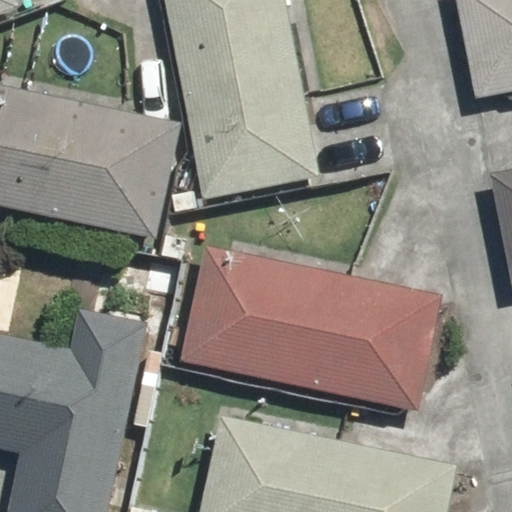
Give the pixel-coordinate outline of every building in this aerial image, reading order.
[(18,0),(0,0),(0,21),(24,13),(18,0)] [(288,0),(165,0),(207,205),(325,181),(288,0)] [(511,0),(458,0),(478,104),(511,97),(511,0)] [(0,88),(0,211),(160,245),(185,127),(0,88)] [(511,175),(494,179),(511,269),(511,175)] [(447,299),(210,250),(186,368),(423,416),(447,299)] [(115,511),(152,327),(81,313),(73,352),(0,337),(0,453),(23,459),(12,511),(115,511)] [(453,511),(462,468),(225,420),(206,511),(453,511)]
